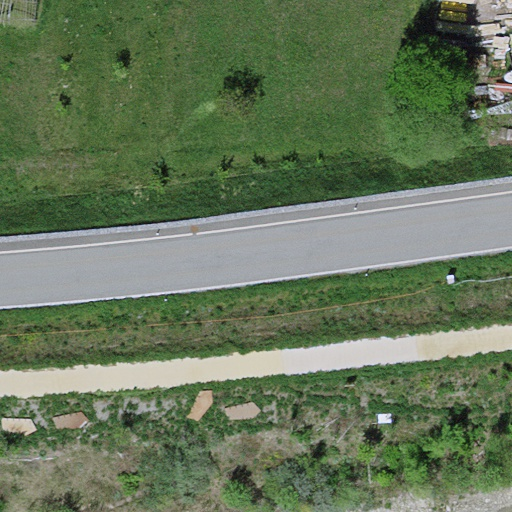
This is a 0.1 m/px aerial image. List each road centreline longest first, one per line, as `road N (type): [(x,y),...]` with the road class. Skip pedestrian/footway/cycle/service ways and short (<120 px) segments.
road 1 (tertiary): [(0,280),(511,221)]
road 2 (track): [(0,390),(511,342)]
